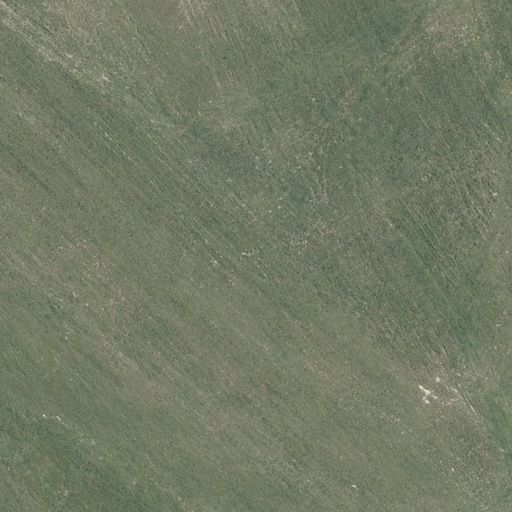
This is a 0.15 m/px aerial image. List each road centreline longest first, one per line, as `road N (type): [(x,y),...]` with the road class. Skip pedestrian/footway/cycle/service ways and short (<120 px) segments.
road 1 (residential): [(0,184),(176,355),(511,418)]
road 2 (unknown): [(85,268),(337,0)]
